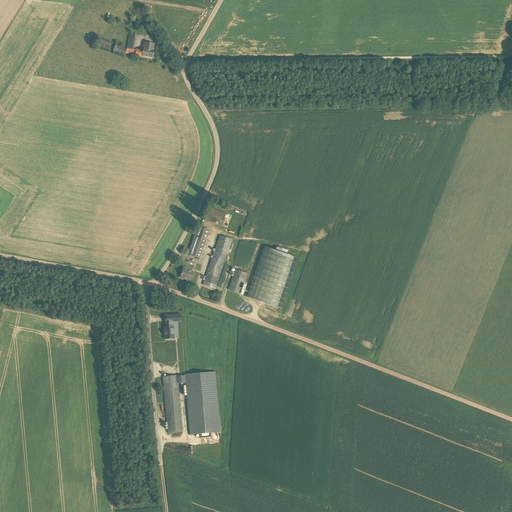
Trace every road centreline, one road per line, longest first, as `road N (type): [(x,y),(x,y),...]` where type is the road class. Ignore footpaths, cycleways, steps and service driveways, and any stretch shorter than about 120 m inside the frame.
road 1 (unclassified): [(511,420),(158,283)]
road 2 (unclassified): [(158,283),(216,162),(215,130),(184,69),(221,0)]
road 3 (unclassified): [(144,285),(161,453)]
road 4 (unclassified): [(144,285),(0,256)]
